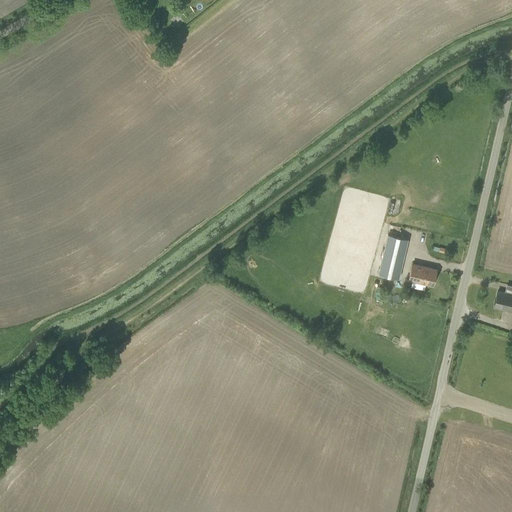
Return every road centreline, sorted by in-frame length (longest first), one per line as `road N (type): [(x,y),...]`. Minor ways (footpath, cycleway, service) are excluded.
road 1 (track): [(511,59),(470,69),(103,340)]
road 2 (unclassified): [(411,511),(511,83)]
road 3 (track): [(103,340),(0,438)]
